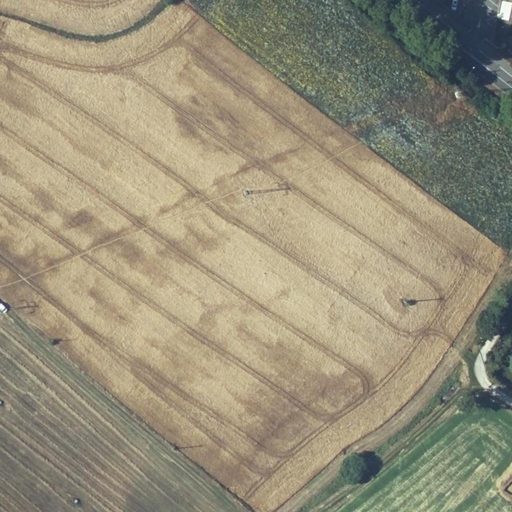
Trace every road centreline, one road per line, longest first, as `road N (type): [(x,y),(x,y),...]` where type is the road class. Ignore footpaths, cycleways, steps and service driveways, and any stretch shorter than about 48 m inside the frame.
road 1 (track): [(0,300),(244,511)]
road 2 (track): [(310,511),(480,362)]
road 3 (primary): [(415,0),(511,77)]
road 4 (track): [(511,303),(478,344),(487,379),(511,398)]
